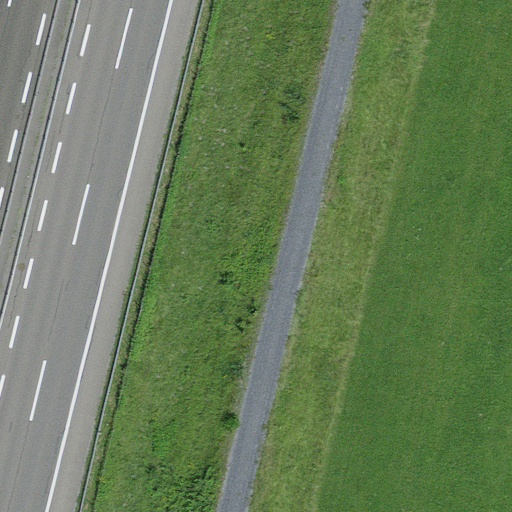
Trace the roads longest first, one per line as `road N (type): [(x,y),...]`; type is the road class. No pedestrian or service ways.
road 1 (motorway): [(10,511),(134,0)]
road 2 (track): [(245,511),(367,0)]
